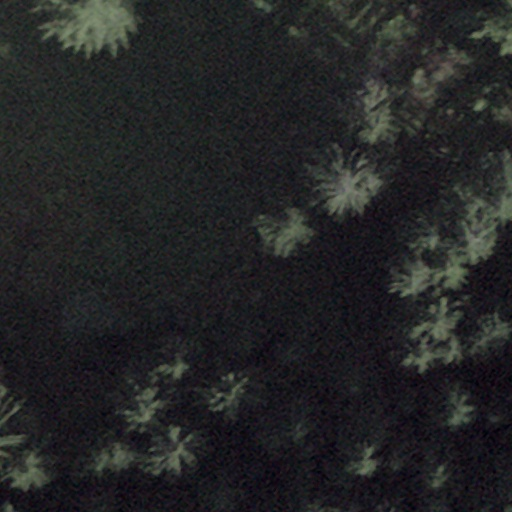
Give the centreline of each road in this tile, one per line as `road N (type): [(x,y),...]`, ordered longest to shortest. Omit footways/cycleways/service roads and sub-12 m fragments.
road 1 (track): [(511,48),(461,73),(400,143),(176,511)]
road 2 (track): [(43,511),(52,367),(113,142),(134,0)]
